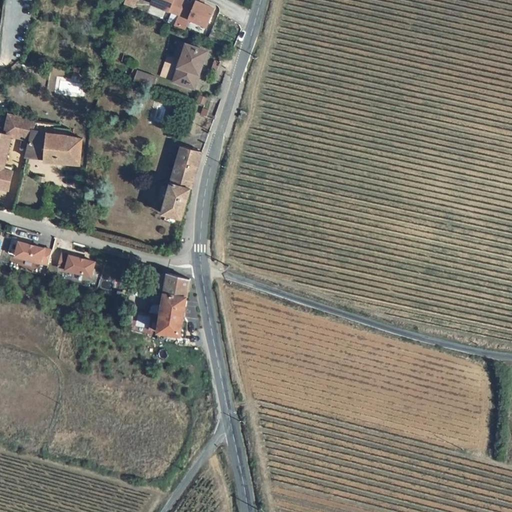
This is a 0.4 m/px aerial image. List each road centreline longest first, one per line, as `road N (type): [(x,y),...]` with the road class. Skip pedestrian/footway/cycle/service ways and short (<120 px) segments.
road 1 (unclassified): [(511,357),(420,338),(201,268)]
road 2 (secondary): [(258,0),(206,183),(201,268)]
road 3 (residential): [(201,268),(0,215)]
road 4 (secondary): [(201,268),(230,428)]
